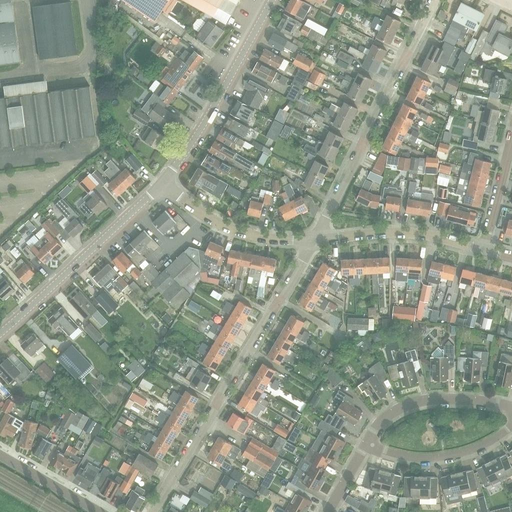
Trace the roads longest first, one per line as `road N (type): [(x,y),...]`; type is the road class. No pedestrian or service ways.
road 1 (residential): [(145,511),(315,240)]
road 2 (residential): [(315,240),(433,0)]
road 3 (secondary): [(0,333),(159,185)]
road 4 (secondary): [(159,185),(272,0)]
road 5 (residential): [(483,250),(390,231),(315,240)]
road 6 (residential): [(315,240),(236,231),(159,185)]
road 7 (residential): [(511,406),(440,395),(384,409),(367,443)]
road 8 (residential): [(367,443),(428,459),(486,444),(511,420)]
